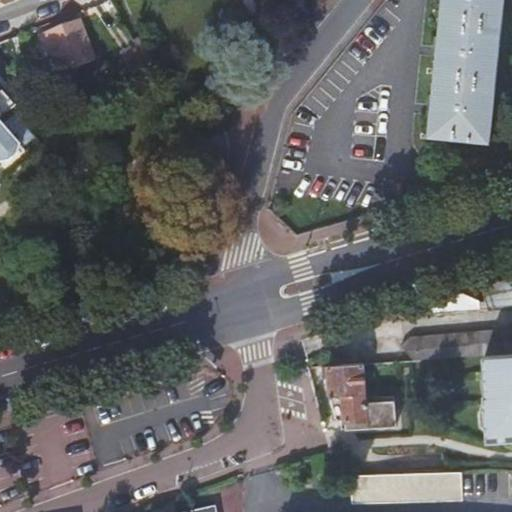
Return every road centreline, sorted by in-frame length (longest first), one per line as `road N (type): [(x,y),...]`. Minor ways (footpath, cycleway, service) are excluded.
road 1 (unclassified): [(254,306),(269,441),(76,511)]
road 2 (residential): [(254,306),(244,244),(248,173),(274,91),(354,0)]
road 3 (secondary): [(511,231),(254,306)]
road 4 (secondary): [(0,373),(254,306)]
road 5 (unknown): [(259,349),(511,324)]
road 6 (unknown): [(261,471),(362,451),(511,461)]
